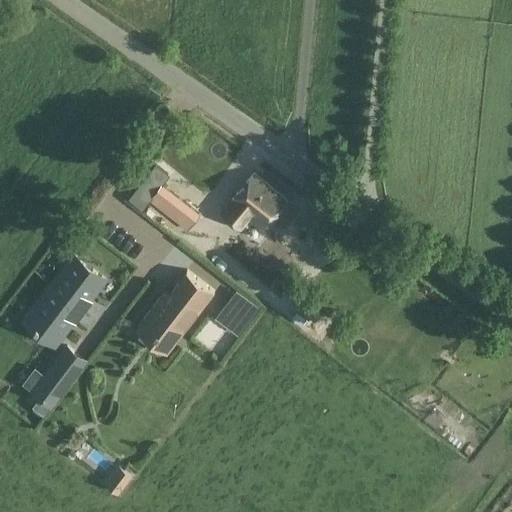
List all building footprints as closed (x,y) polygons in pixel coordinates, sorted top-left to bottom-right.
[(250,219),(262,229),(287,199),(255,172),(231,200),(232,201),(222,214),(241,230),(250,219)] [(176,192),(163,210),(175,220),(189,203),(176,192)] [(88,205),(79,218),(111,239),(120,226),(88,205)] [(147,254),(125,236),(116,246),(128,256),(119,266),(67,223),(57,235),(118,287),(147,254)] [(73,257),(51,286),(85,311),(93,300),(88,296),(92,290),(94,291),(95,292),(105,279),(73,255),(72,256),(73,257)] [(142,320),(166,339),(174,345),(183,333),(215,292),(187,270),(186,271),(168,295),(164,292),(142,320)] [(85,311),(51,286),(44,295),(43,294),(24,319),(56,343),(57,342),(67,328),(65,326),(71,318),(76,322),(85,311)] [(241,333),(246,327),(223,309),(218,316),(241,333)] [(68,342),(33,389),(43,396),(37,403),(44,409),(50,401),(54,404),(89,358),(68,342)] [(121,493),(135,474),(122,464),(107,482),(121,493)]
